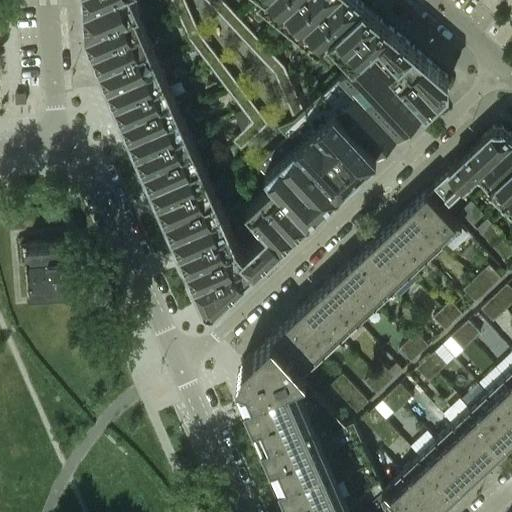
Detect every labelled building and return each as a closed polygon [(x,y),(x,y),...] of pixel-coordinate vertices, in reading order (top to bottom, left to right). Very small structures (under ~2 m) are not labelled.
[(140,5),(137,0),(84,0),(87,28),(140,5)] [(252,120),(233,138),(241,147),(269,121),(200,30),(186,0),(172,0),(189,36),(252,120)] [(285,64),(225,0),(208,0),(274,71),(294,116),(304,107),(285,64)] [(260,0),(278,14),(291,0),(260,0)] [(298,30),(328,0),(291,0),(278,14),(298,30)] [(330,36),(363,2),(360,0),(328,0),(298,30),(319,47),(330,36)] [(370,46),(391,26),(363,2),(330,36),(354,61),(370,46)] [(159,59),(148,34),(137,8),(141,7),(140,5),(87,28),(110,81),(159,59)] [(448,74),(414,46),(391,26),(370,46),(390,68),(425,105),(448,84),(448,74)] [(425,105),(390,68),(370,46),(354,61),(321,93),(375,151),(425,105)] [(181,108),(169,81),(159,59),(110,81),(131,129),(181,108)] [(26,101),(26,94),(25,91),(15,91),(16,101),(26,101)] [(375,151),(321,93),(284,128),(288,133),(338,186),(375,151)] [(243,107),(234,111),(242,129),(252,120),(243,107)] [(202,157),(181,108),(131,129),(152,178),(202,157)] [(493,124),(463,152),(477,168),(511,134),(511,132),(503,124),(493,124)] [(338,186),(288,133),(258,161),(274,178),(308,214),(338,186)] [(511,134),(477,168),(489,181),(490,180),(511,158),(511,134)] [(434,179),(448,195),(477,168),(463,152),(434,179)] [(174,227),(223,205),(202,157),(152,178),(174,227)] [(511,158),(490,180),(504,194),(511,185),(511,158)] [(308,214),(274,178),(261,189),(294,226),(308,214)] [(427,185),(409,202),(444,240),(462,223),(427,185)] [(294,226),(261,189),(248,201),(263,218),(282,238),(294,226)] [(471,198),(460,208),(467,215),(477,205),(471,198)] [(444,240),(409,202),(392,218),(427,255),(444,240)] [(238,240),(223,205),(174,227),(195,276),(244,255),(238,240)] [(477,205),(467,215),(473,222),(484,212),(477,205)] [(487,216),(476,225),(483,232),(494,223),(487,216)] [(253,265),(282,238),(263,218),(238,240),(244,255),(253,265)] [(427,255),(392,218),(375,234),(409,271),(427,255)] [(494,223),(483,232),(489,240),(500,230),(494,223)] [(503,233),(493,243),(499,250),(509,240),(503,233)] [(409,271),(375,234),(358,250),(392,287),(409,271)] [(65,238),(21,241),(22,256),(27,255),(30,287),(74,283),(71,243),(65,238)] [(511,242),(509,240),(499,250),(505,257),(511,251),(511,242)] [(392,287),(358,250),(341,266),(375,303),(392,287)] [(244,255),(195,276),(204,298),(214,301),(253,265),(244,255)] [(489,261),(484,266),(497,279),(501,275),(489,261)] [(375,303),(341,266),(323,282),(358,319),(375,303)] [(497,279),(484,266),(480,270),(492,283),(497,279)] [(492,283),(480,270),(476,274),(488,287),(492,283)] [(488,287),(476,274),(471,278),(477,284),(484,291),(488,287)] [(462,286),(469,293),(477,284),(471,278),(462,286)] [(511,286),(507,281),(502,285),(511,295),(511,286)] [(358,319),(323,282),(306,298),(341,335),(358,319)] [(484,291),(477,284),(469,293),(475,299),(484,291)] [(511,295),(502,285),(498,289),(510,302),(511,303),(511,295)] [(510,302),(498,289),(493,293),(506,306),(510,302)] [(506,306),(493,293),(489,297),(495,304),(501,310),(506,306)] [(450,297),(441,306),(448,312),(457,304),(450,297)] [(489,297),(480,305),(486,312),(495,304),(489,297)] [(341,335),(306,298),(289,314),(324,351),(341,335)] [(457,304),(448,312),(454,319),(463,311),(457,304)] [(495,304),(486,312),(493,318),(501,310),(495,304)] [(433,314),(439,321),(448,312),(441,306),(433,314)] [(448,312),(439,321),(445,327),(454,319),(448,312)] [(324,351),(289,314),(271,331),(300,361),(306,368),(324,351)] [(468,316),(459,325),(465,331),(474,323),(468,316)] [(474,323),(465,331),(471,338),(481,330),(474,323)] [(459,325),(450,333),(457,339),(465,331),(459,325)] [(416,329),(407,337),(413,344),(422,336),(416,329)] [(409,511),(383,485),(353,416),(345,420),(293,365),(300,361),(271,331),(242,357),(237,373),(297,511),(409,511)] [(465,331),(457,339),(463,346),(471,338),(465,331)] [(422,336),(413,344),(420,351),(429,343),(422,336)] [(399,346),(405,352),(413,344),(407,337),(399,346)] [(420,351),(413,344),(405,352),(411,359),(420,351)] [(434,348),(425,356),(431,363),(440,355),(434,348)] [(446,362),(440,355),(431,363),(437,370),(446,362)] [(431,363),(425,356),(416,365),(422,371),(431,363)] [(382,361),(373,369),(379,376),(388,368),(382,361)] [(431,363),(422,371),(429,378),(437,370),(431,363)] [(388,368),(379,376),(385,383),(394,374),(388,368)] [(379,376),(373,369),(364,378),(370,384),(379,376)] [(331,382),(335,386),(347,375),(342,371),(331,382)] [(511,381),(504,372),(487,388),(511,415),(511,381)] [(347,375),(335,386),(339,391),(351,380),(347,375)] [(379,376),(370,384),(377,391),(385,383),(379,376)] [(351,380),(339,391),(344,396),(355,384),(351,380)] [(400,380),(390,389),(397,395),(406,387),(400,380)] [(355,384),(344,396),(348,400),(360,389),(355,384)] [(406,387),(397,395),(403,402),(412,393),(406,387)] [(511,434),(511,415),(487,388),(470,404),(504,441),(511,434)] [(360,389),(348,400),(352,405),(364,394),(360,389)] [(390,389),(382,397),(388,403),(397,395),(390,389)] [(364,394),(352,405),(357,409),(368,398),(364,394)] [(397,395),(388,403),(394,410),(403,402),(397,395)] [(378,409),(374,404),(362,415),(366,420),(378,409)] [(504,441),(470,404),(452,420),(487,457),(504,441)] [(378,409),(366,420),(371,425),(382,413),(378,409)] [(382,413),(371,425),(375,429),(387,418),(382,413)] [(391,423),(387,418),(375,429),(379,434),(391,423)] [(487,457),(452,420),(435,436),(470,473),(487,457)] [(391,423),(379,434),(384,439),(396,427),(391,423)] [(396,427),(384,439),(388,443),(400,432),(396,427)] [(470,473),(435,436),(418,452),(453,489),(470,473)] [(453,489),(418,452),(401,468),(436,505),(453,489)] [(428,511),(436,505),(401,468),(383,485),(409,511),(428,511)]
